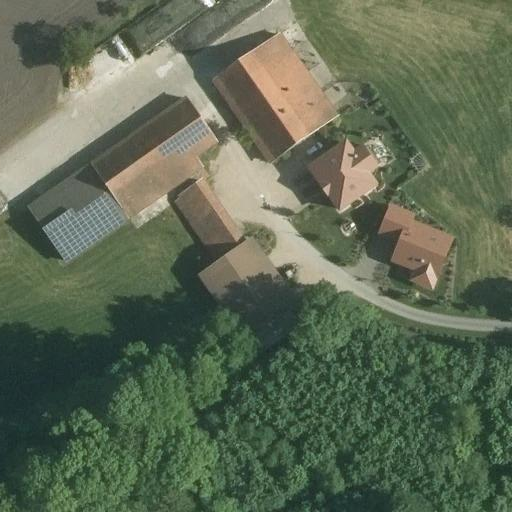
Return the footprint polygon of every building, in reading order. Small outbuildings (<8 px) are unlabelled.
[(139,56),(203,12),(194,0),(176,0),(125,35),(139,56)] [(288,23),(224,67),(285,156),(349,112),(288,23)] [(234,142),(193,83),(96,149),(137,208),(234,142)] [(379,188),(351,148),(311,175),(339,216),(379,188)] [(253,232),(211,171),(185,189),(227,250),(253,232)] [(451,241),(412,225),(409,224),(394,262),(417,271),(413,280),(413,281),(431,289),(451,241)] [(262,232),(206,272),(242,322),(298,283),(262,232)]
